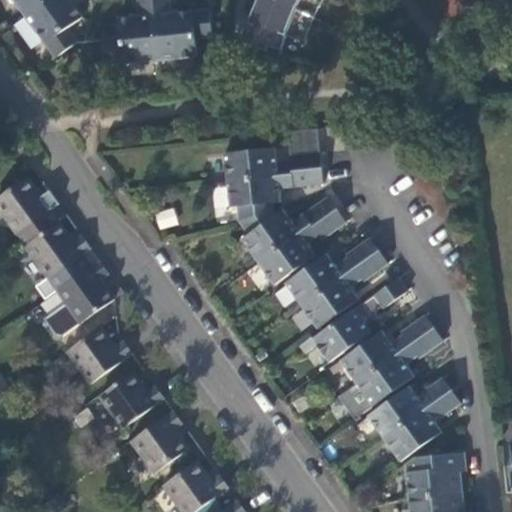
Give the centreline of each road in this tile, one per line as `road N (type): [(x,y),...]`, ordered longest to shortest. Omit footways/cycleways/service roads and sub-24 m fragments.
road 1 (residential): [(0,74),(314,511)]
road 2 (residential): [(488,511),(460,325),(357,155)]
